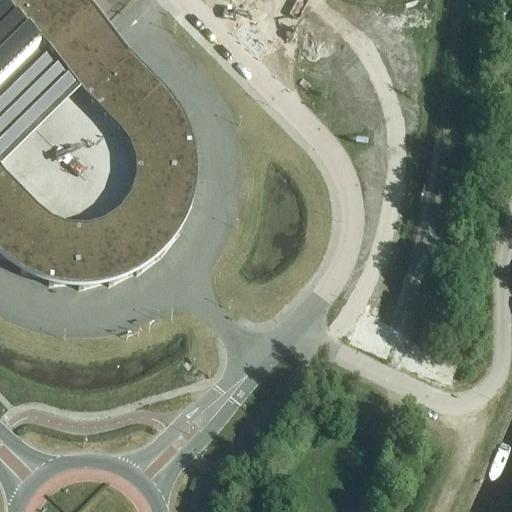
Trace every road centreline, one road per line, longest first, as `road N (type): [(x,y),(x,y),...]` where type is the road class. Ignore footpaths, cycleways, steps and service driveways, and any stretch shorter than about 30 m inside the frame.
road 1 (unclassified): [(511,223),(501,266),(501,361),(487,391),(464,405),(447,406),(323,347),(297,325)]
road 2 (unclassified): [(297,325),(341,266),(350,206),(325,146),(247,66)]
road 3 (unclassified): [(158,506),(166,479),(234,404),(249,374)]
road 4 (unclassified): [(249,374),(127,470)]
